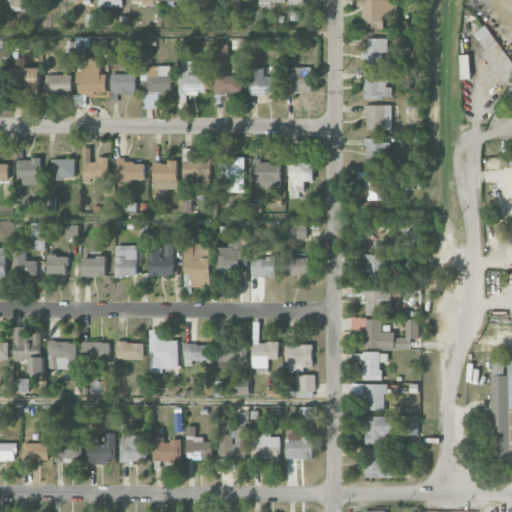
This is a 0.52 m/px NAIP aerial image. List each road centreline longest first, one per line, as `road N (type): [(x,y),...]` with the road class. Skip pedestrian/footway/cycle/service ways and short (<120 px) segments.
road 1 (residential): [(334,511),(335,0)]
road 2 (residential): [(511,495),(0,494)]
road 3 (residential): [(336,127),(0,125)]
road 4 (residential): [(335,312),(0,311)]
